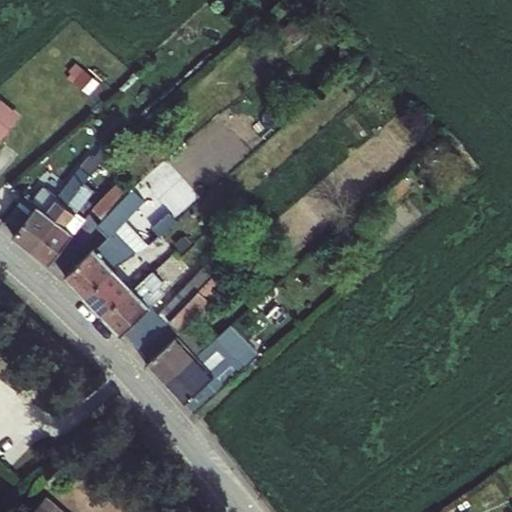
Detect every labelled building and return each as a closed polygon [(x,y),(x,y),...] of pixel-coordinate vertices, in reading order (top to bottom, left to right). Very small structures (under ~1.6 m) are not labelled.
[(56,213),(27,253),(44,267),(80,224),(72,216),(92,194),(78,184),(61,206),(56,213)] [(7,236),(27,253),(56,213),(31,194),(23,204),(17,199),(0,220),(0,224),(10,232),(7,236)] [(98,211),(107,221),(126,205),(117,195),(98,211)] [(87,250),(58,279),(76,297),(107,266),(143,244),(125,228),(138,218),(148,209),(136,196),(126,205),(107,221),(99,228),(94,231),(101,239),(88,251),(87,250)] [(148,228),(155,234),(168,223),(161,216),(148,228)] [(143,244),(160,259),(170,249),(155,234),(143,244)] [(170,249),(160,259),(172,271),(182,261),(176,255),(170,249)] [(107,266),(76,297),(97,317),(127,286),(107,266)] [(97,317),(116,337),(122,331),(138,347),(166,317),(203,282),(196,275),(159,310),(149,301),(155,295),(165,284),(150,269),(140,280),(131,290),(127,286),(97,317)] [(166,317),(138,347),(147,357),(142,362),(161,383),(192,355),(172,334),(209,300),(205,295),(219,283),(212,274),(203,282),(166,317)] [(227,324),(192,355),(161,383),(188,413),(256,354),(227,324)] [(60,511),(41,495),(26,511),(60,511)]
